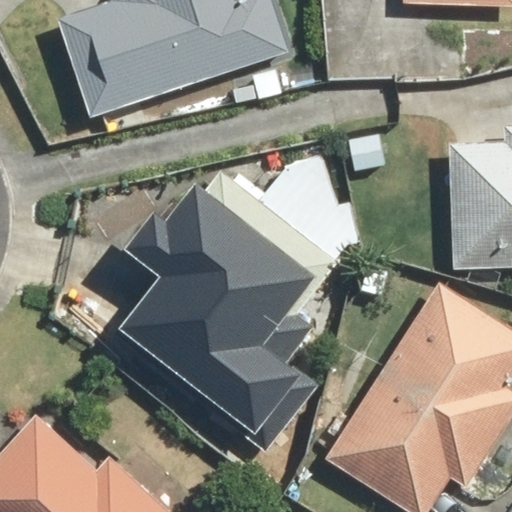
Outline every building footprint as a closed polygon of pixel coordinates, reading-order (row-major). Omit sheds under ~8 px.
[(103,0),(65,12),(98,112),(296,49),(279,0),(103,0)] [(455,139),(460,265),(511,262),(511,119),(510,120),(510,137),(455,139)] [(167,204),(140,239),(171,263),(120,329),(218,405),(222,401),(236,411),(243,402),(313,456),(329,395),(288,363),(319,324),(303,312),(347,255),(227,164),(215,179),(208,174),(179,212),(167,204)] [(511,318),(447,276),(331,454),(421,511),(432,511),(457,475),(472,484),(511,422),(511,318)] [(245,406),(221,437),(273,476),(296,446),(245,406)] [(44,409),(0,456),(0,511),(181,511),(116,451),(104,464),(44,409)]
